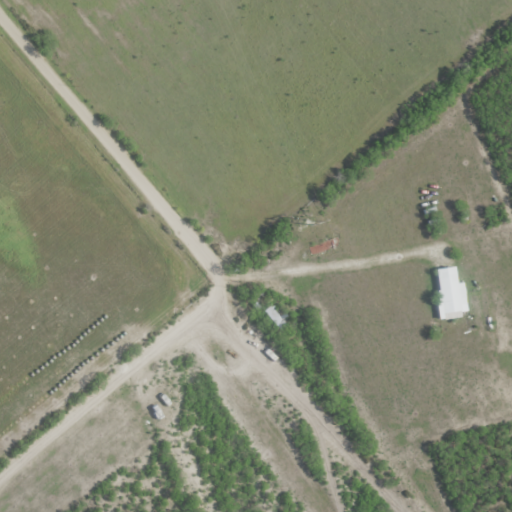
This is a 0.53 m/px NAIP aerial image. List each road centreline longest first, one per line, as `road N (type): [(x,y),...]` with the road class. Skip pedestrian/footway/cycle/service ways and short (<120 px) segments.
road 1 (residential): [(215,272),(0,20)]
road 2 (track): [(394,511),(265,360),(206,306)]
